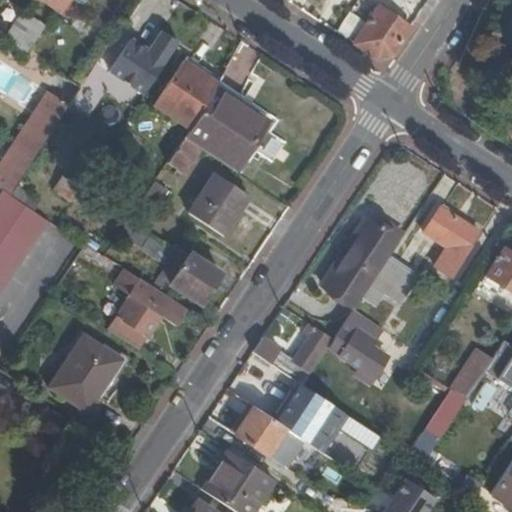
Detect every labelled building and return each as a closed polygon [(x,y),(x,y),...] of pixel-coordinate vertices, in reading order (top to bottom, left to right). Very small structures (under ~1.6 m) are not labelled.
[(28,0),(33,3),(35,0),(37,0),(58,13),(66,0),(28,0)] [(376,8),(362,30),(353,44),(374,59),(376,60),(391,57),(409,30),(376,8)] [(18,12),(8,28),(1,39),(25,55),(39,32),(42,27),(18,12)] [(362,30),(353,24),(344,38),(353,44),(362,30)] [(178,42),(159,28),(147,47),(131,36),(108,71),(143,94),(178,42)] [(200,79),(180,67),(153,109),(186,129),(215,86),(201,77),(200,79)] [(218,83),(212,93),(243,115),(250,105),(218,83)] [(243,115),(212,93),(184,140),(199,149),(239,176),(275,122),(250,105),(243,115)] [(0,188),(2,190),(9,195),(67,108),(45,94),(0,163),(0,188)] [(199,149),(184,140),(166,165),(182,175),(199,149)] [(247,197),(214,176),(187,215),(220,237),(247,197)] [(0,192),(0,288),(46,219),(9,195),(2,190),(0,192)] [(448,277),(476,233),(437,208),(422,231),(446,246),(432,268),(448,277)] [(361,221),(320,285),(353,307),(360,296),(385,259),(396,243),(393,241),(378,231),(361,221)] [(126,223),(117,236),(138,250),(148,237),(126,223)] [(398,232),(383,223),(378,231),(393,241),(398,232)] [(148,237),(138,250),(163,266),(172,253),(148,237)] [(176,247),(172,253),(163,266),(150,286),(157,291),(168,283),(188,254),(176,247)] [(511,255),(501,249),(483,276),(511,295),(511,255)] [(218,274),(188,254),(168,283),(198,303),(218,274)] [(412,276),(385,259),(360,296),(371,302),(378,292),(395,303),(412,276)] [(112,284),(127,295),(105,329),(137,350),(160,317),(173,326),(185,309),(157,291),(150,286),(122,268),(112,284)] [(379,331),(349,312),(330,340),(325,347),(354,367),(350,373),(365,383),(383,358),(368,348),(379,331)] [(261,336),(249,353),(299,386),(325,347),(330,340),(306,325),(300,333),(308,338),(291,362),(295,365),(293,369),(277,358),(282,350),(261,336)] [(99,348),(82,337),(48,389),(84,413),(94,398),(100,402),(129,358),(103,341),(99,348)] [(488,361),(483,369),(511,387),(511,347),(501,341),(488,361)] [(488,361),(475,352),(450,390),(463,399),(483,369),(488,361)] [(450,390),(444,399),(457,409),(463,399),(450,390)] [(339,413),(311,394),(286,431),(302,443),(313,450),(339,413)] [(230,431),(285,468),(302,443),(286,431),(248,406),(230,431)] [(215,466),(219,469),(203,493),(230,511),(246,511),(268,479),(226,450),(215,466)] [(511,510),(511,511),(511,457),(488,495),(511,510)] [(471,499),(488,474),(477,467),(470,478),(472,479),(463,494),(471,499)] [(406,481),(385,511),(430,511),(437,502),(406,481)] [(211,511),(195,501),(187,511),(211,511)]
